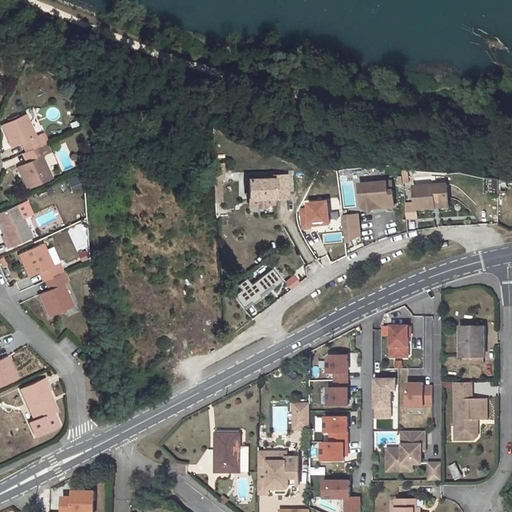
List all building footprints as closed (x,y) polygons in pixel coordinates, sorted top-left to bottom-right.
[(26,115),(1,126),(12,149),(22,144),(25,143),(29,152),(40,147),(42,146),(38,137),(35,138),(26,115)] [(42,146),(40,147),(44,157),(48,155),(44,145),(42,146)] [(44,157),(40,147),(29,152),(27,152),(31,161),(18,167),(27,189),(51,179),(42,157),(44,157)] [(67,178),(71,191),(83,187),(79,174),(67,178)] [(272,197),(272,191),(285,191),(284,176),(272,176),(272,179),(248,180),(248,198),(272,197)] [(486,177),(486,194),(501,194),(501,177),(486,177)] [(374,187),(359,189),(361,206),(365,210),(372,209),(374,208),(393,207),(392,191),(387,191),(386,182),(374,183),(374,187)] [(448,186),(415,187),(416,209),(434,209),(434,204),(448,204),(448,186)] [(17,205),(0,212),(0,219),(3,226),(1,227),(4,235),(3,236),(8,248),(31,238),(17,205)] [(342,216),(345,242),(359,235),(356,214),(342,216)] [(42,242),(18,254),(29,277),(39,272),(42,271),(46,280),(48,279),(59,274),(55,264),(52,265),(42,242)] [(87,249),(78,253),(82,261),(90,258),(87,249)] [(271,268),(250,284),(257,294),(278,278),(271,268)] [(49,290),(39,294),(49,316),(73,306),(63,284),(66,282),(61,273),(59,274),(48,279),(53,288),(49,290)] [(408,325),(390,325),(390,357),(399,357),(399,346),(408,346),(408,336),(408,328),(408,325)] [(481,326),(461,326),(461,356),(469,356),(469,363),(484,363),(484,341),(481,341),(481,326)] [(95,342),(87,342),(89,355),(96,354),(95,342)] [(399,346),(399,357),(408,357),(408,346),(399,346)] [(329,406),(352,405),(350,353),(328,354),(329,373),(335,373),(335,386),(329,387),(329,406)] [(0,386),(17,379),(7,357),(0,360),(0,386)] [(56,412),(50,400),(52,399),(48,391),(51,390),(45,378),(21,389),(36,421),(31,424),(37,435),(59,425),(54,413),(56,412)] [(357,390),(359,381),(352,379),(350,389),(357,390)] [(395,379),(375,379),(375,407),(390,407),(391,390),(395,390),(395,379)] [(471,383),(454,382),(454,426),(458,426),(458,440),(473,440),(476,437),(476,428),(473,424),(472,425),(472,419),(476,419),(486,419),(486,399),(472,399),(471,383)] [(424,384),(407,384),(407,408),(424,407),(424,405),(432,405),(432,386),(424,387),(424,384)] [(310,428),(310,403),(299,403),(299,428),(310,428)] [(331,441),(323,441),(323,460),(351,460),(351,414),(325,414),(325,431),(331,431),(331,441)] [(325,431),(325,417),(317,417),(317,431),(325,431)] [(241,434),(216,434),(216,449),(222,449),(222,464),(216,464),(216,472),(241,473),(241,434)] [(425,448),(424,435),(404,435),(405,448),(402,449),(402,453),(402,458),(387,458),(387,476),(412,475),(412,468),(422,467),(421,455),(421,449),(425,448)] [(286,451),(259,451),(258,465),(268,465),(268,460),(286,460),(286,456),(286,451)] [(268,465),(258,465),(258,492),(268,493),(268,487),(278,488),(278,484),(282,484),(283,486),(285,487),(286,488),(288,487),(289,484),(298,484),(299,456),(286,456),(286,460),(268,460),(268,465)] [(441,468),(428,468),(428,486),(441,486),(441,468)] [(353,495),(353,478),(325,478),(324,498),(344,498),(344,511),(362,511),(363,495),(353,495)] [(97,511),(97,489),(73,489),(73,494),(63,494),(63,511),(49,511),(48,511),(97,511)] [(415,500),(395,500),(395,511),(419,511),(419,509),(415,509),(415,500)]
